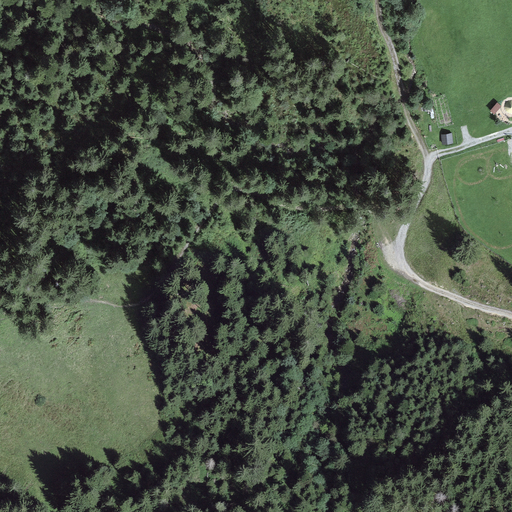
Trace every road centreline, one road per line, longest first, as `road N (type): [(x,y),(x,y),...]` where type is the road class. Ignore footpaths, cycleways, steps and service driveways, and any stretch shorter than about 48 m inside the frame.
road 1 (track): [(399,252),(427,167),(378,0)]
road 2 (track): [(511,315),(417,281),(399,252)]
